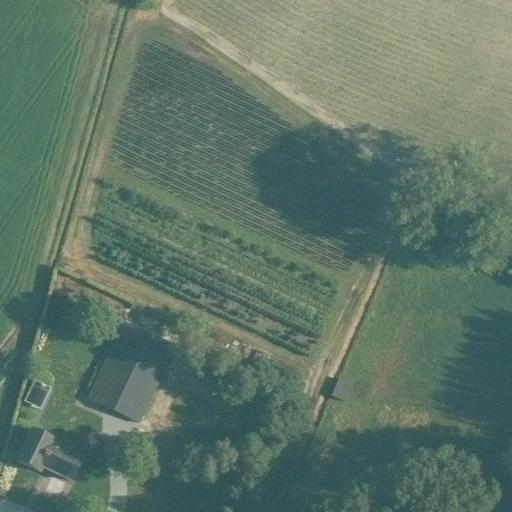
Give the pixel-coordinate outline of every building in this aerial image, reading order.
[(71,276),(54,270),(53,270),(47,291),(67,298),(71,276)] [(124,325),(88,401),(138,425),(175,348),(124,325)] [(336,405),(344,385),(327,378),(318,397),(336,405)] [(34,383),(24,404),(41,412),(51,391),(34,383)] [(42,468),(70,482),(81,460),(52,446),(54,441),(31,431),(16,462),(39,473),(42,468)]
